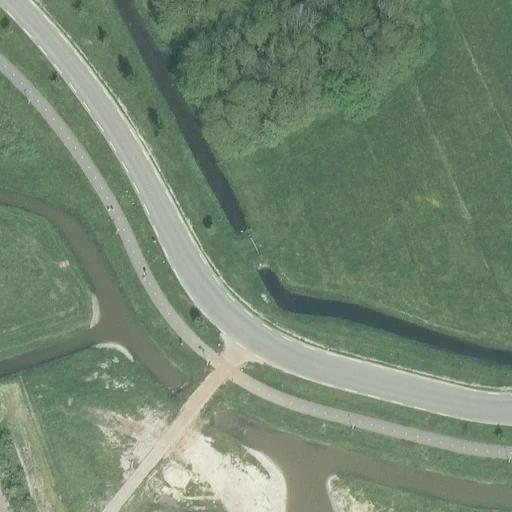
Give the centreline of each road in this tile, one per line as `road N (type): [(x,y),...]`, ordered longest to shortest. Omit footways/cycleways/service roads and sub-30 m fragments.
road 1 (tertiary): [(9,0),(108,122),(192,276),(250,334)]
road 2 (tertiary): [(250,334),(328,369),(493,409)]
road 3 (residential): [(250,334),(109,511)]
